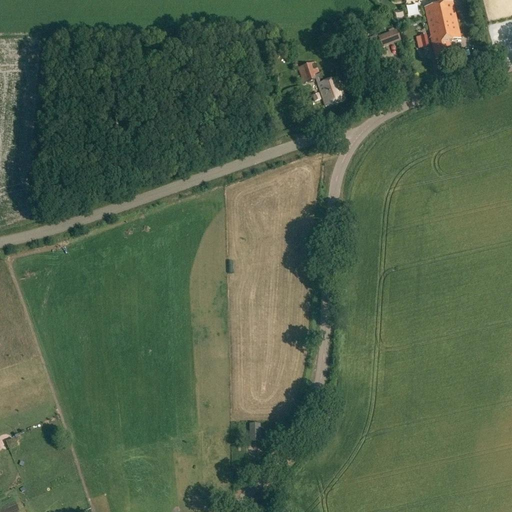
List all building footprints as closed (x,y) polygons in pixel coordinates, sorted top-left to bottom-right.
[(452,3),(424,8),(435,61),(451,57),(448,42),(460,40),(452,3)] [(511,22),(511,20),(500,22),(501,29),(496,30),(496,32),(511,30),(511,22)] [(400,41),(395,30),(376,37),(381,49),(400,41)] [(424,35),(418,37),(421,49),(427,48),(424,35)] [(495,40),(497,49),(508,47),(506,37),(495,40)] [(296,69),(301,84),(319,79),(314,63),(296,69)] [(344,101),(337,79),(318,85),(325,107),(344,101)] [(258,443),(257,426),(247,426),(247,443),(258,443)] [(261,507),(261,511),(270,511),(268,500),(261,507)]
